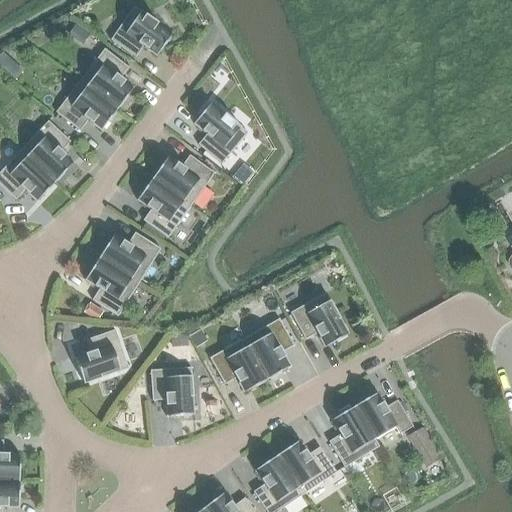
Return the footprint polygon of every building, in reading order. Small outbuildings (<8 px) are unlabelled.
[(171,34),(133,7),(109,41),(134,58),(141,47),(155,57),(171,34)] [(82,43),(87,35),(72,26),(67,34),(82,43)] [(103,50),(79,81),(116,110),(133,89),(119,78),(127,68),(103,50)] [(12,62),(4,71),(14,81),(22,72),(12,62)] [(80,76),(70,69),(67,73),(77,80),(80,76)] [(54,113),(78,131),(86,121),(100,131),(116,110),(79,81),(54,113)] [(246,133),(210,103),(192,125),(205,135),(197,145),(220,165),(246,133)] [(47,122),(19,151),(54,183),(72,163),(60,152),(69,143),(47,122)] [(19,151),(0,171),(0,187),(14,201),(23,191),(35,203),(54,183),(19,151)] [(151,179),(190,206),(213,174),(188,156),(181,167),(167,157),(151,179)] [(242,165),(231,179),(241,187),(252,173),(242,165)] [(167,239),(190,206),(151,179),(136,201),(149,211),(142,221),(167,239)] [(112,235),(98,258),(138,283),(159,250),(134,233),(127,244),(112,235)] [(91,301),(116,317),(138,283),(98,258),(84,281),(98,290),(91,301)] [(325,294),(289,313),(304,340),(315,334),(323,348),(348,335),(325,294)] [(88,306),(82,316),(94,324),(101,314),(88,306)] [(278,320),(243,339),(266,380),(290,367),(281,352),(293,346),(278,320)] [(89,353),(74,358),(83,385),(127,369),(114,331),(85,341),(89,353)] [(205,341),(199,331),(188,337),(194,347),(205,341)] [(170,335),(170,345),(187,344),(186,334),(170,335)] [(243,394),(266,380),(243,339),(208,359),(223,385),(234,379),(243,394)] [(190,368),(149,371),(151,401),(164,401),(165,417),(193,415),(190,368)] [(376,393),(353,407),(373,441),(374,440),(395,427),(399,435),(411,427),(396,401),(385,408),(376,393)] [(378,447),(374,440),(373,441),(353,407),(330,421),(338,436),(327,442),(343,468),(378,447)] [(422,469),(439,459),(420,428),(404,437),(422,469)] [(18,455),(2,454),(2,441),(0,441),(0,481),(18,481),(18,455)] [(298,441),(276,456),(302,495),(335,473),(318,448),(307,455),(298,441)] [(264,511),(277,511),(302,495),(276,456),(253,471),(262,485),(252,492),(264,511)] [(0,481),(0,511),(0,508),(17,508),(18,481),(0,481)] [(223,493),(201,509),(203,511),(253,511),(243,499),(233,507),(223,493)]
